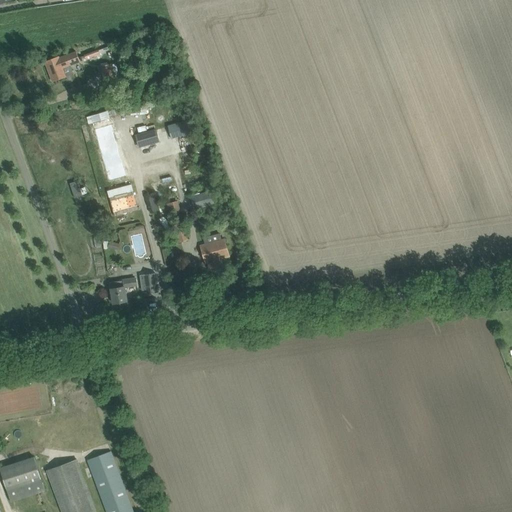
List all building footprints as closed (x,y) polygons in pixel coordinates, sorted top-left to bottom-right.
[(97,57),(101,56),(98,50),(84,55),(85,60),(96,56),(97,57)] [(75,51),(55,59),(45,62),(52,81),(62,78),(73,73),(70,66),(80,62),(75,51)] [(112,65),(112,64),(102,66),(105,86),(116,84),(115,79),(119,78),(116,64),(112,65)] [(98,146),(109,181),(133,174),(129,160),(123,161),(117,140),(122,138),(121,133),(115,135),(108,111),(86,118),(94,147),(98,146)] [(168,126),(172,139),(196,132),(192,118),(187,120),(186,115),(170,120),(171,125),(168,126)] [(136,135),(140,149),(160,143),(156,129),(136,135)] [(70,183),(74,198),(82,196),(82,194),(87,193),(84,184),(79,186),(78,181),(70,183)] [(191,197),(195,210),(215,204),(211,191),(209,192),(207,186),(193,190),(195,196),(191,197)] [(172,202),(166,204),(169,215),(175,214),(172,202)] [(175,226),(180,243),(189,241),(184,223),(175,226)] [(201,245),(203,253),(205,263),(206,262),(208,269),(222,265),(221,259),(229,257),(225,239),(221,240),(220,234),(203,238),(205,244),(201,245)] [(107,248),(116,251),(118,245),(109,242),(107,248)] [(144,275),(145,284),(147,294),(158,292),(155,273),(144,275)] [(136,278),(120,281),(110,282),(113,304),(127,301),(125,287),(137,285),(136,278)] [(88,460),(91,470),(107,511),(133,511),(114,461),(111,451),(88,460)] [(0,468),(0,469),(7,492),(10,502),(44,491),(34,457),(0,468)] [(96,511),(77,459),(46,471),(61,511),(96,511)]
